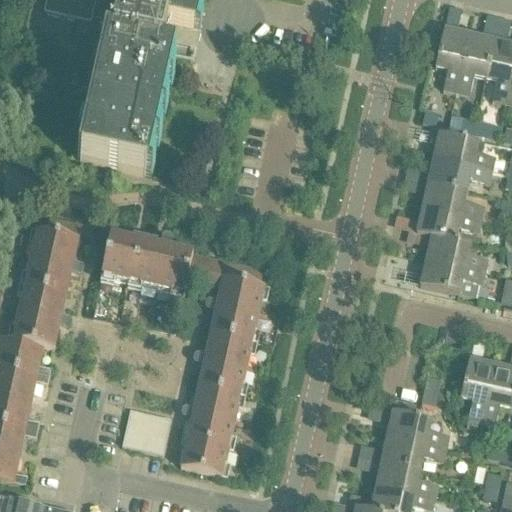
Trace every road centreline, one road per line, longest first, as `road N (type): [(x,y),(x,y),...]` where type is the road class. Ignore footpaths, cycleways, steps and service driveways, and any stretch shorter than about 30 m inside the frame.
road 1 (residential): [(289,511),(348,238)]
road 2 (residential): [(348,238),(402,0)]
road 3 (residential): [(391,396),(409,310),(511,334)]
road 4 (residential): [(348,238),(265,224),(287,123)]
road 5 (residential): [(101,480),(246,511)]
